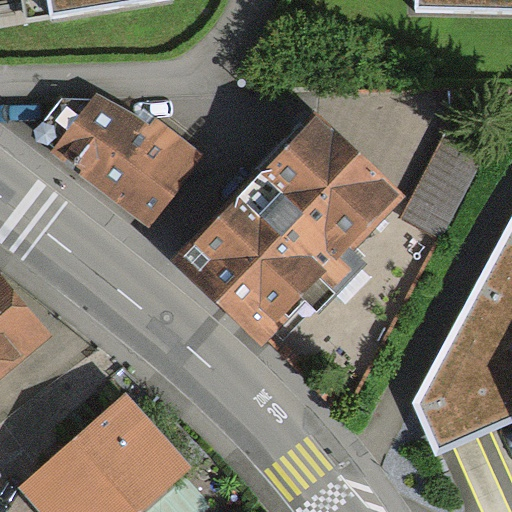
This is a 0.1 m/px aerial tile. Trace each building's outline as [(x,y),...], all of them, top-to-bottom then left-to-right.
[(134,0),(23,0),(26,16),(134,0)] [(511,0),(419,0),(420,8),(511,8),(511,0)] [(147,231),(188,176),(189,177),(205,155),(144,109),(136,119),(100,92),(91,101),(60,97),(33,134),(54,150),(49,157),(147,231)] [(395,195),(317,121),(183,262),(261,336),(395,195)] [(445,239),(485,163),(447,143),(407,219),(445,239)] [(511,221),(412,409),(437,457),(511,425),(511,221)] [(0,384),(52,347),(0,274),(0,384)] [(132,511),(181,471),(127,407),(31,488),(51,511),(132,511)]
